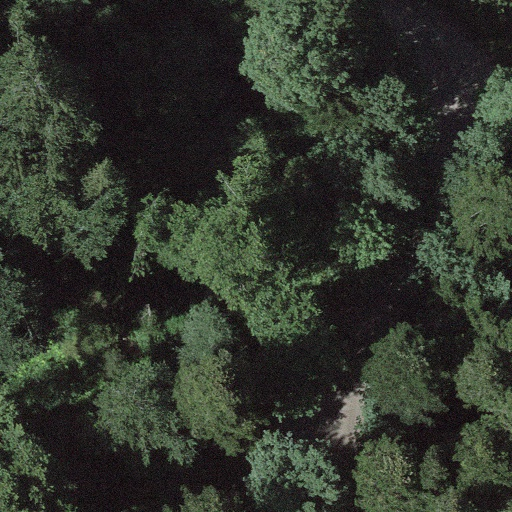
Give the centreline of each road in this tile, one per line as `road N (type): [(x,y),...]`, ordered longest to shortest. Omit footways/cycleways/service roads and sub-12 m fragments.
road 1 (track): [(366,0),(446,154),(422,235),(368,302),(344,385),(344,452),(360,511)]
road 2 (track): [(344,385),(274,470),(271,511)]
